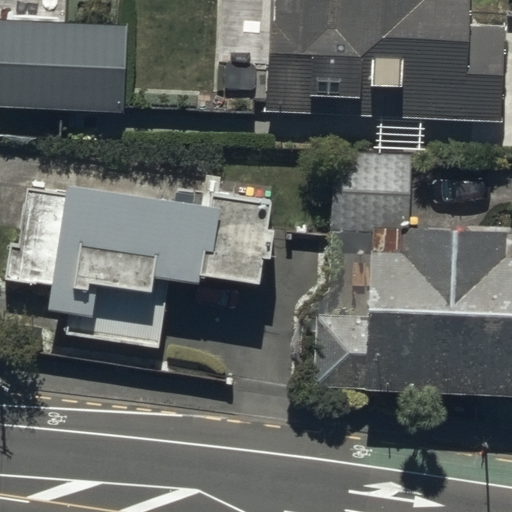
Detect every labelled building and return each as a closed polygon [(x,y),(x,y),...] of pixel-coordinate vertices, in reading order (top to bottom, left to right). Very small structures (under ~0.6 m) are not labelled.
[(266,0),(261,117),(498,128),(503,31),(464,30),(465,0),(266,0)] [(127,26),(0,23),(0,115),(125,118),(127,26)] [(331,159),(332,237),(410,236),(409,158),(331,159)] [(7,241),(0,284),(0,286),(48,293),(44,322),(64,325),(62,342),(155,356),(164,295),(197,299),(198,291),(253,299),(258,270),(264,271),(268,245),(260,244),(264,216),(206,207),(203,223),(170,218),(171,210),(136,205),(135,211),(26,195),(19,242),(7,241)] [(364,319),(316,318),(314,392),(361,394),(360,404),(511,408),(511,269),(501,269),(501,244),(397,241),(396,266),(365,265),(364,319)]
